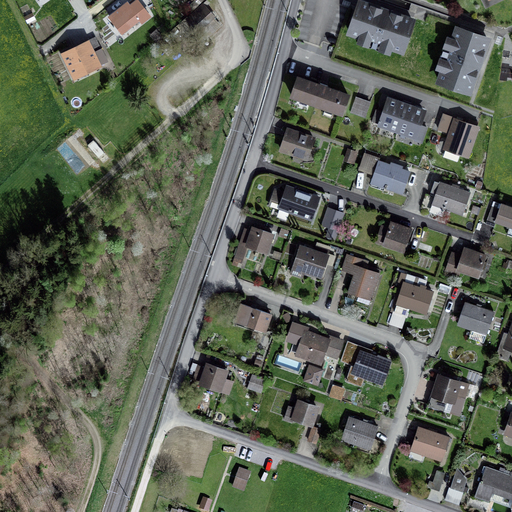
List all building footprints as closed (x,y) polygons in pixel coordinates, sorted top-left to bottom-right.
[(416,20),(358,1),(346,37),(403,57),(416,20)] [(127,4),(109,19),(123,36),(147,17),(137,4),(131,9),(127,4)] [(218,19),(203,6),(193,19),(207,31),(218,19)] [(490,40),(453,28),(435,87),(471,98),(490,40)] [(163,37),(157,43),(163,50),(169,44),(163,37)] [(88,46),(64,58),(77,85),(101,73),(88,46)] [(349,96),(297,77),(289,98),(342,117),(349,96)] [(398,133),(407,104),(386,98),(377,127),(398,133)] [(371,103),(356,99),(351,115),(365,119),(371,103)] [(407,104),(398,133),(396,142),(421,150),(428,129),(423,127),(428,111),(407,104)] [(481,129),(443,116),(438,131),(448,135),(443,150),(469,160),(481,129)] [(316,139),(287,129),(279,153),(308,162),(316,139)] [(105,153),(94,140),(88,145),(99,158),(105,153)] [(358,154),(348,150),(344,162),(354,165),(358,154)] [(411,173),(379,162),(370,185),(403,197),(411,173)] [(472,195),(440,184),(432,206),(464,217),(472,195)] [(322,198),(288,186),(279,211),(313,223),(322,198)] [(511,207),(501,204),(495,223),(511,228),(511,207)] [(344,211),(330,207),(322,230),(337,235),(344,211)] [(412,230),(390,223),(382,247),(404,255),(412,230)] [(275,237),(252,230),(246,248),(269,256),(275,237)] [(329,256),(300,246),(292,270),(321,280),(329,256)] [(486,256),(464,247),(455,270),(478,279),(486,256)] [(369,263),(348,257),(343,273),(354,276),(348,296),(372,303),(380,274),(367,270),(369,263)] [(432,292),(403,284),(396,308),(425,316),(432,292)] [(495,313),(466,304),(458,328),(487,337),(495,313)] [(272,316),(245,307),(239,324),(266,333),(272,316)] [(511,324),(503,350),(511,352),(511,324)] [(331,339),(305,330),(296,358),(322,366),(331,339)] [(344,342),(333,339),(327,357),(338,361),(344,342)] [(390,363),(361,353),(353,375),(383,385),(390,363)] [(230,373),(207,365),(199,387),(230,397),(234,384),(227,382),(230,373)] [(325,372),(309,367),(304,384),(319,389),(325,372)] [(471,386),(438,376),(428,408),(461,418),(471,386)] [(270,383),(254,377),(248,392),(264,398),(270,383)] [(319,409),(297,401),(291,421),(312,428),(319,409)] [(378,428),(349,420),(342,443),(371,452),(378,428)] [(451,439),(419,428),(411,454),(443,464),(451,439)] [(321,433),(312,430),(308,443),(316,446),(321,433)] [(252,475),(239,471),(232,491),(245,495),(252,475)] [(469,475),(458,471),(451,490),(462,494),(469,475)] [(511,473),(510,479),(485,471),(475,500),(490,505),(493,495),(511,501),(511,473)] [(446,476),(437,473),(431,491),(440,494),(446,476)]
